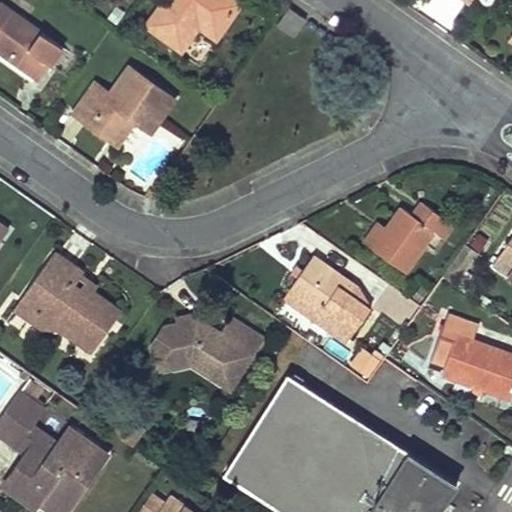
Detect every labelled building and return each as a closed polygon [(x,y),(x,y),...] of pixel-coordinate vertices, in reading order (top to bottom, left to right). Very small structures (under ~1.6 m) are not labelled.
[(180,47),(182,49),(199,26),(202,21),(220,33),(239,5),(232,0),(167,0),(149,26),(180,47)] [(62,48),(5,7),(0,13),(0,51),(40,80),(62,48)] [(278,26),(294,38),(306,21),(289,10),(278,26)] [(220,33),(202,21),(199,26),(216,38),(220,33)] [(453,38),(462,44),(468,35),(460,29),(453,38)] [(107,137),(111,141),(129,116),(137,121),(151,131),(156,124),(174,99),(130,68),(111,95),(96,84),(74,115),(107,137)] [(129,116),(111,141),(118,146),(137,121),(129,116)] [(379,221),(364,242),(405,271),(434,232),(444,239),(454,225),(423,203),(413,216),(402,208),(388,227),(379,221)] [(511,238),(500,256),(494,265),(511,277),(511,238)] [(463,247),(443,276),(456,286),(477,256),(463,247)] [(59,256),(55,253),(15,309),(30,320),(36,311),(42,315),(46,328),(60,328),(61,329),(79,342),(93,351),(121,311),(91,290),(89,293),(75,283),(83,272),(59,256)] [(298,278),(284,299),(288,302),(347,343),(371,309),(354,298),(360,289),(314,257),(305,269),(298,278)] [(298,278),(305,269),(299,265),(293,273),(298,278)] [(96,282),(83,272),(75,283),(89,293),(91,290),(96,282)] [(376,301),(360,289),(354,298),(371,309),(376,301)] [(36,311),(30,320),(41,328),(46,328),(42,315),(36,311)] [(251,352),(261,336),(227,314),(217,330),(213,327),(203,329),(196,324),(199,319),(195,316),(190,318),(188,314),(177,318),(179,323),(167,328),(151,347),(156,372),(184,366),(190,364),(200,362),(202,359),(236,381),(253,354),(251,352)] [(496,392),(511,398),(511,355),(474,341),(478,326),(448,315),(432,361),(445,366),(443,373),(445,374),(496,392)] [(213,327),(199,319),(196,324),(203,329),(213,327)] [(251,352),(253,354),(263,338),(261,336),(251,352)] [(363,371),(372,377),(381,364),(379,363),(372,358),(363,371)] [(236,381),(202,359),(200,362),(190,364),(230,390),(236,381)] [(409,381),(385,365),(372,383),(397,400),(409,381)] [(29,382),(34,376),(26,371),(22,377),(29,382)] [(438,511),(457,484),(288,377),(226,473),(287,511),(438,511)] [(44,408),(22,392),(0,423),(0,434),(17,446),(44,408)] [(33,445),(5,486),(36,508),(46,494),(69,510),(79,495),(86,499),(90,493),(84,488),(100,466),(77,450),(86,438),(71,427),(50,457),(33,445)] [(108,454),(86,438),(77,450),(100,466),(108,454)] [(191,511),(173,499),(163,511),(191,511)]
